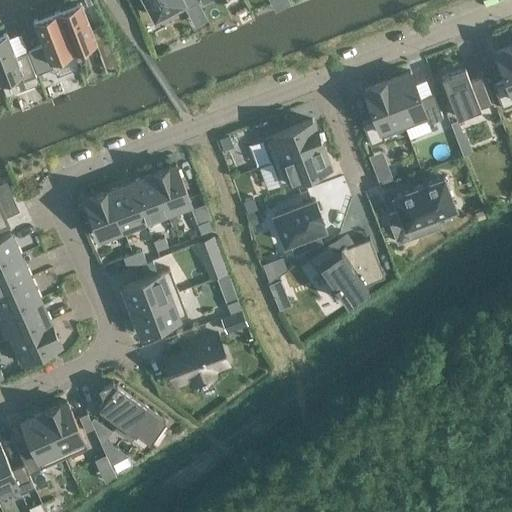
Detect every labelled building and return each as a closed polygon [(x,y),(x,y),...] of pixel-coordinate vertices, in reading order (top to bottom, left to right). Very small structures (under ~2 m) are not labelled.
[(184,6),(195,0),(145,0),(155,16),(182,2),(184,6)] [(80,3),(57,12),(71,50),(95,41),(80,3)] [(43,46),(29,51),(38,72),(52,67),(51,63),(73,54),(71,50),(57,12),(33,21),(43,46)] [(102,25),(92,29),(101,52),(111,48),(102,25)] [(6,33),(0,35),(0,83),(5,95),(26,87),(24,81),(36,76),(27,53),(15,57),(6,33)] [(505,79),(493,84),(502,108),(511,103),(511,44),(495,51),(505,79)] [(456,116),(490,103),(480,77),(470,81),(465,67),(441,76),(456,116)] [(410,71),(387,80),(405,127),(426,118),(428,122),(442,117),(433,93),(420,98),(410,71)] [(374,116),(361,121),(370,145),(384,139),(383,135),(405,127),(387,80),(363,89),(374,116)] [(312,119),(262,138),(271,161),(321,142),(312,119)] [(461,130),(458,121),(450,123),(454,133),(461,130)] [(229,134),(219,138),(224,149),(233,145),(229,134)] [(321,142),(271,161),(280,184),(329,165),(321,142)] [(176,163),(152,172),(169,215),(170,215),(168,210),(190,202),(176,163)] [(388,170),(376,174),(379,183),(392,178),(389,169),(388,170)] [(152,172),(130,181),(146,223),(169,215),(152,172)] [(406,226),(455,207),(443,176),(392,195),(398,210),(387,214),(398,242),(410,237),(406,226)] [(130,181),(108,190),(124,232),(146,223),(130,181)] [(0,224),(8,221),(4,212),(14,208),(4,186),(0,187),(0,224)] [(108,190),(84,199),(99,237),(122,228),(123,232),(124,232),(108,190)] [(253,197),(243,200),(247,211),(257,208),(253,197)] [(317,230),(323,228),(320,218),(322,217),(315,198),(274,214),(285,242),(289,241),(294,253),(321,242),(317,230)] [(255,209),(245,213),(249,225),(260,222),(255,209)] [(208,219),(197,223),(200,233),(212,229),(208,219)] [(10,232),(0,236),(0,263),(20,254),(10,232)] [(164,236),(153,241),(157,250),(168,245),(164,236)] [(214,236),(202,241),(206,251),(218,246),(214,236)] [(343,246),(336,251),(331,243),(333,241),(332,240),(308,257),(316,269),(318,268),(316,266),(320,263),(333,282),(332,283),(335,288),(336,287),(347,301),(364,289),(364,290),(368,287),(365,283),(384,276),(370,237),(347,246),(345,243),(342,245),(343,246)] [(141,249),(132,253),(136,264),(146,260),(141,249)] [(132,253),(123,256),(127,268),(136,264),(132,253)] [(20,254),(0,263),(0,289),(30,276),(20,254)] [(152,260),(141,264),(144,272),(155,268),(152,260)] [(171,265),(122,284),(131,309),(178,291),(180,290),(171,265)] [(30,276),(0,289),(0,315),(40,298),(30,276)] [(279,282),(269,286),(273,296),(283,292),(279,282)] [(178,291),(131,309),(140,332),(187,314),(178,291)] [(40,298),(0,315),(0,332),(4,341),(49,320),(40,298)] [(238,299),(227,303),(231,313),(241,309),(238,299)] [(226,330),(246,323),(241,310),(221,318),(226,330)] [(49,320),(4,341),(8,340),(18,361),(60,343),(49,320)] [(213,373),(211,367),(226,361),(215,332),(202,337),(203,340),(196,343),(195,340),(184,344),(186,349),(166,357),(175,381),(191,375),(193,381),(201,377),(202,379),(205,378),(205,376),(213,373)] [(115,428),(116,426),(132,437),(136,431),(149,440),(165,418),(115,383),(98,407),(118,421),(114,427),(115,428)] [(67,400),(44,410),(64,457),(87,446),(67,400)] [(31,444),(18,449),(24,463),(29,472),(64,457),(44,410),(21,420),(31,444)] [(81,419),(80,419),(86,433),(94,430),(88,416),(81,419)] [(94,420),(92,422),(98,436),(105,441),(112,433),(107,430),(94,420)] [(0,490),(16,483),(20,492),(34,486),(29,472),(24,463),(10,469),(0,444),(0,490)] [(97,462),(96,463),(106,483),(115,477),(106,458),(97,462)]
